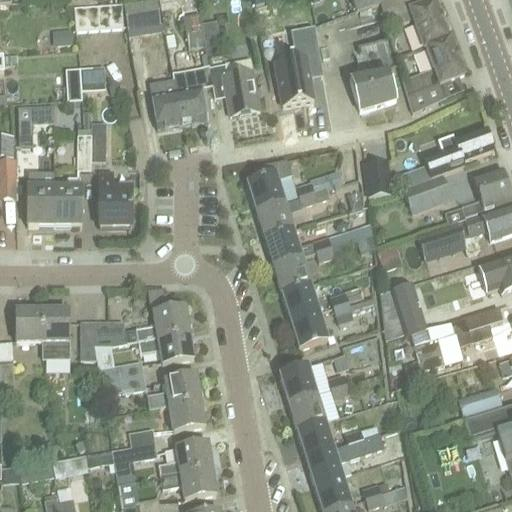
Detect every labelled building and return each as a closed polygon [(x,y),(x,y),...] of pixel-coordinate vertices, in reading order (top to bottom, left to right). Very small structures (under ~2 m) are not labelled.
[(9,0),(0,0),(0,9),(10,9),(9,0)] [(350,0),(356,15),(380,7),(386,4),(383,0),(350,0)] [(413,25),(420,52),(449,41),(447,41),(433,4),(412,12),(407,0),(397,0),(386,4),(380,7),(385,24),(400,20),(402,28),(413,25)] [(127,36),(161,30),(156,4),(123,9),(127,36)] [(112,33),(123,32),(122,8),(110,9),(112,33)] [(112,33),(110,9),(98,10),(100,34),(112,33)] [(100,34),(98,10),(86,11),(88,35),(100,34)] [(88,35),(86,11),(75,12),(77,36),(88,35)] [(205,51),(199,19),(183,21),(188,54),(205,51)] [(272,68),(278,111),(309,107),(306,85),(320,83),(312,33),(300,35),(293,36),(288,37),(293,65),(272,68)] [(449,41),(420,52),(421,52),(423,51),(431,73),(399,85),(411,116),(445,101),(440,87),(463,78),(449,41)] [(359,115),(395,104),(385,71),(397,67),(390,43),(356,53),(361,67),(357,68),(360,79),(349,82),(359,115)] [(86,67),(108,66),(108,51),(86,52),(86,67)] [(230,121),(260,115),(252,74),(226,79),(224,70),(208,73),(211,85),(223,83),(230,121)] [(103,72),(92,73),(94,95),(105,94),(103,72)] [(181,130),(206,125),(196,72),(171,77),(175,98),(181,130)] [(66,105),(80,104),(77,73),(64,74),(66,105)] [(94,95),(92,73),(80,74),(82,96),(94,95)] [(0,99),(16,99),(15,84),(0,84),(0,99)] [(181,130),(175,98),(163,100),(161,88),(148,91),(157,134),(181,130)] [(32,151),(31,131),(17,131),(18,151),(32,151)] [(426,168),(431,182),(464,170),(462,165),(493,154),(492,150),(495,148),(492,140),(488,140),(486,132),(454,144),(452,140),(437,146),(441,157),(424,163),(426,168)] [(105,167),(105,138),(91,138),(91,141),(91,167),(105,167)] [(0,140),(0,162),(12,162),(11,140),(0,140)] [(91,175),(91,167),(91,141),(78,141),(77,175),(91,175)] [(0,205),(17,204),(15,165),(0,166),(0,205)] [(310,188),(281,197),(277,185),(291,180),(286,165),(262,170),(266,181),(246,188),(255,216),(313,197),(310,188)] [(365,168),(369,200),(391,197),(389,185),(383,186),(381,166),(365,168)] [(426,168),(397,179),(402,193),(431,182),(426,168)] [(464,221),(511,204),(511,201),(502,172),(473,182),(481,205),(461,211),(464,221)] [(130,231),(131,192),(112,191),(112,178),(100,178),(99,231),(130,231)] [(412,217),(451,203),(443,180),(404,195),(412,217)] [(55,190),(55,229),(83,229),(84,190),(81,190),(81,182),(68,182),(68,190),(55,190)] [(55,190),(28,190),(28,229),(55,229),(55,190)] [(293,234),(288,218),(301,214),(301,213),(316,208),(313,197),(255,216),(263,243),(293,234)] [(491,245),(511,237),(511,209),(465,225),(470,241),(488,235),(491,245)] [(419,242),(426,264),(464,252),(456,229),(419,242)] [(272,271),(302,261),(293,234),(263,243),(272,271)] [(312,248),(315,257),(331,253),(328,243),(312,248)] [(401,271),(394,250),(375,257),(383,277),(401,271)] [(331,253),(315,257),(318,268),(334,263),(331,253)] [(509,299),(511,298),(511,260),(480,271),(485,286),(502,281),(505,290),(506,290),(509,299)] [(272,271),(281,299),(311,289),(302,261),(272,271)] [(281,299),(290,326),(320,317),(311,289),(281,299)] [(403,341),(404,342),(427,335),(412,290),(379,300),(385,347),(403,341)] [(345,298),(329,303),(333,313),(348,308),(345,298)] [(348,308),(333,313),(338,329),(353,324),(348,308)] [(136,334),(137,346),(159,343),(190,339),(186,312),(153,318),(155,331),(136,334)] [(464,323),(464,324),(450,328),(457,352),(471,348),(468,336),(502,325),(498,312),(464,323)] [(42,346),(42,313),(15,314),(16,346),(42,346)] [(67,313),(42,313),(42,346),(43,346),(43,364),(68,364),(67,313)] [(328,344),(320,317),(290,326),(299,354),(328,344)] [(80,349),(94,349),(94,325),(80,325),(80,349)] [(112,325),(94,325),(94,349),(111,350),(112,325)] [(503,357),(511,353),(511,333),(497,339),(503,357)] [(161,369),(194,363),(190,339),(159,343),(137,346),(139,361),(159,357),(161,369)] [(402,343),(387,347),(389,357),(405,353),(402,343)] [(16,360),(15,344),(0,344),(1,361),(16,360)] [(80,349),(80,365),(97,365),(94,349),(80,349)] [(0,402),(0,405),(15,404),(13,367),(0,368),(0,402)] [(117,370),(98,373),(101,388),(120,385),(143,381),(140,367),(117,370)] [(408,384),(418,382),(413,367),(404,370),(408,384)] [(278,380),(287,408),(317,399),(308,370),(278,380)] [(148,415),(168,411),(201,406),(196,380),(164,386),(166,397),(146,401),(148,415)] [(342,380),(327,385),(330,395),(346,390),(342,380)] [(120,385),(101,388),(103,400),(122,397),(145,394),(143,381),(120,385)] [(349,400),(346,390),(330,395),(333,405),(349,400)] [(501,410),(495,393),(457,405),(463,422),(501,410)] [(287,408),(295,436),(325,426),(317,399),(287,408)] [(205,431),(201,406),(168,411),(172,436),(205,431)] [(511,408),(463,424),(470,445),(496,437),(511,489),(511,408)] [(304,463),(334,453),(325,426),(295,436),(304,463)] [(128,437),(131,451),(154,448),(151,433),(128,437)] [(344,440),(347,449),(363,444),(360,435),(344,440)] [(342,481),(338,468),(384,454),(379,439),(363,444),(347,449),(334,453),(304,463),(312,490),(342,481)] [(133,465),(156,461),(154,448),(131,451),(133,465)] [(212,474),(208,448),(176,453),(178,468),(158,472),(160,482),(212,474)] [(57,479),(68,478),(67,467),(55,469),(57,479)] [(184,504),(216,498),(212,474),(160,482),(162,494),(182,491),(184,504)] [(312,490),(319,511),(338,511),(351,508),(342,481),(312,490)] [(365,505),(380,500),(377,490),(362,495),(365,505)] [(376,511),(383,510),(380,500),(365,505),(367,511),(376,511)] [(133,505),(134,511),(157,511),(156,501),(133,505)] [(60,511),(59,506),(57,506),(57,503),(43,506),(44,511),(60,511)] [(60,511),(72,511),(71,503),(59,506),(60,511)]
